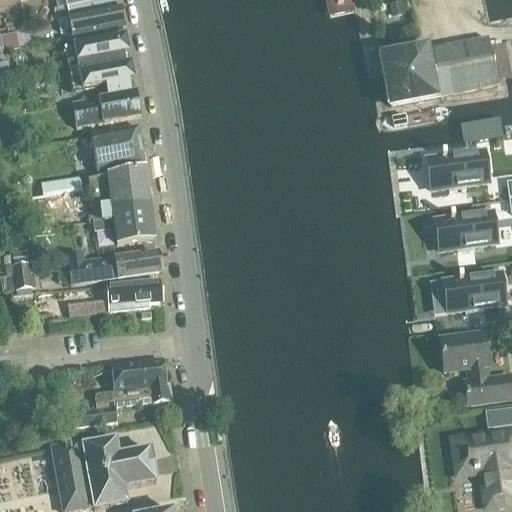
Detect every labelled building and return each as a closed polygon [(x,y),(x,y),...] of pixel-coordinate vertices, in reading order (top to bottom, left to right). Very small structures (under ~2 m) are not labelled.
[(55,17),(51,18),(52,23),(57,22),(116,10),(114,0),(54,0),(57,10),(53,11),(55,17)] [(324,0),(329,19),(355,13),(351,0),(324,0)] [(402,3),(388,6),(391,20),(404,17),(402,3)] [(116,10),(57,22),(60,34),(72,38),(73,42),(75,41),(120,33),(125,32),(120,9),(116,10)] [(0,33),(0,51),(10,49),(30,46),(28,38),(15,34),(7,36),(1,37),(0,33)] [(120,33),(75,41),(79,63),(80,65),(125,56),(128,55),(125,39),(121,40),(120,33)] [(487,38),(382,58),(392,108),(497,89),(496,83),(488,43),(487,38)] [(496,83),(511,80),(511,66),(507,40),(488,43),(496,83)] [(79,63),(69,64),(72,79),(75,94),(108,88),(111,99),(132,95),(130,84),(134,83),(131,67),(127,68),(125,56),(80,65),(79,63)] [(10,61),(0,62),(0,72),(0,74),(12,72),(10,61)] [(111,99),(72,107),(76,132),(108,125),(135,120),(136,120),(140,119),(136,95),(132,95),(111,99)] [(499,121),(460,128),(462,144),(463,147),(502,140),(502,138),(499,121)] [(137,130),(95,138),(90,139),(97,175),(144,167),(137,130)] [(441,160),(427,162),(431,194),(448,191),(449,195),(465,193),(465,189),(487,186),(483,154),(445,159),(445,156),(441,157),(441,160)] [(145,172),(87,183),(89,201),(64,204),(66,228),(92,225),(112,222),(112,216),(120,215),(119,213),(149,209),(145,172)] [(80,180),(41,186),(42,197),(82,191),(80,180)] [(115,248),(154,244),(149,209),(119,213),(120,215),(112,216),(112,222),(92,225),(93,235),(111,232),(115,248)] [(449,221),(435,223),(440,255),(456,252),(457,256),(473,254),(473,250),(495,247),(491,215),(453,220),(453,217),(449,218),(449,221)] [(155,255),(113,261),(117,283),(158,277),(155,255)] [(84,266),(83,257),(74,258),(66,259),(70,290),(96,286),(93,264),(84,266)] [(113,261),(93,264),(96,286),(117,283),(113,261)] [(32,266),(14,268),(12,268),(15,293),(35,291),(32,266)] [(458,282),(444,284),(448,316),(465,313),(465,317),(482,315),(481,311),(503,308),(499,276),(462,282),(461,279),(457,279),(458,282)] [(0,279),(0,281),(3,297),(15,295),(12,277),(0,279)] [(108,305),(68,310),(69,320),(109,315),(149,311),(148,307),(161,306),(162,306),(162,305),(160,285),(120,288),(106,290),(108,305)] [(467,408),(511,401),(511,380),(487,383),(485,369),(488,369),(484,338),(440,344),(444,375),(467,372),(469,386),(464,387),(467,408)] [(73,431),(116,425),(114,411),(152,406),(152,407),(170,405),(168,388),(165,389),(161,363),(111,369),(114,395),(95,398),(97,413),(72,416),(73,431)] [(511,491),(509,471),(511,470),(511,433),(453,442),(458,478),(481,475),(486,511),(493,511),(511,509),(511,491)] [(62,511),(80,511),(94,510),(94,511),(128,506),(125,491),(156,485),(150,453),(119,458),(116,441),(84,448),(83,444),(52,450),(62,511)]
